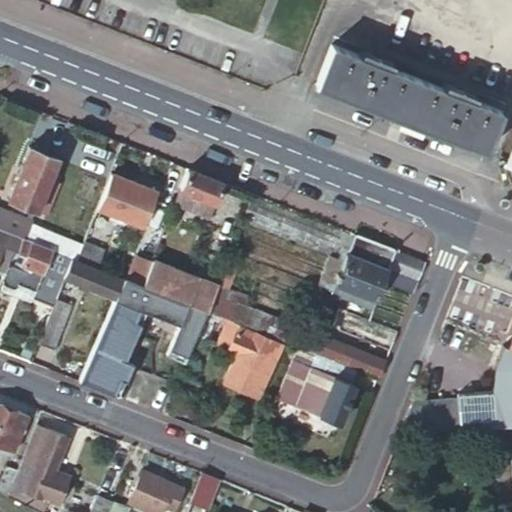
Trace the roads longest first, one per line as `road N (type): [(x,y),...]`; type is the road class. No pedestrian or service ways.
road 1 (unclassified): [(0,373),(327,498),(341,494),(356,482),(459,219)]
road 2 (secondary): [(0,41),(459,219)]
